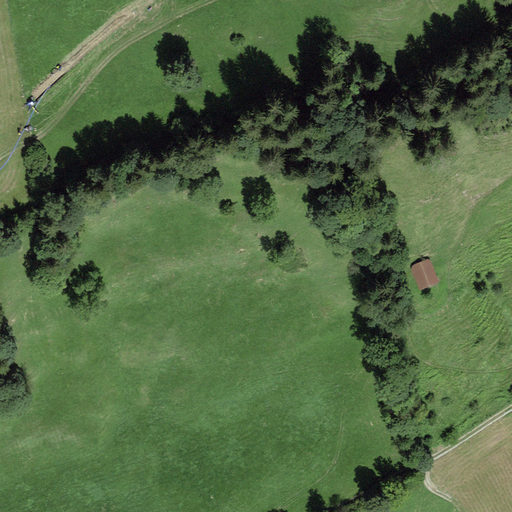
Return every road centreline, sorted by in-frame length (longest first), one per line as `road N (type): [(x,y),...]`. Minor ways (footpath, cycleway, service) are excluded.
road 1 (track): [(511,405),(334,511)]
road 2 (track): [(0,157),(50,133),(100,67),(147,28)]
